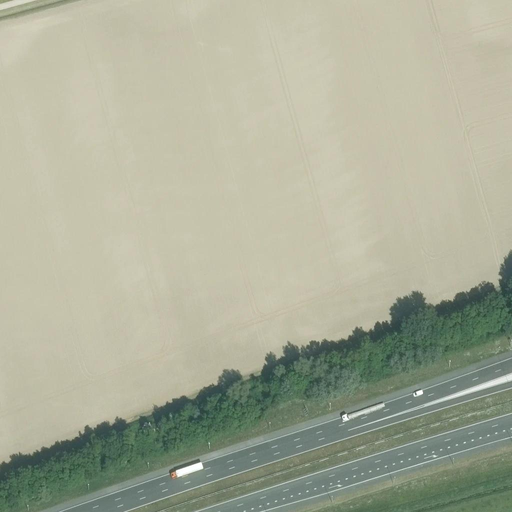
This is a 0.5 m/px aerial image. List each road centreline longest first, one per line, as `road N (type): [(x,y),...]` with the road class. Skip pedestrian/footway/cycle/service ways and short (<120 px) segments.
road 1 (motorway): [(220,511),(507,422)]
road 2 (motorway): [(511,365),(258,456)]
road 3 (motorway): [(511,384),(258,456)]
road 4 (motorway): [(258,456),(94,511)]
